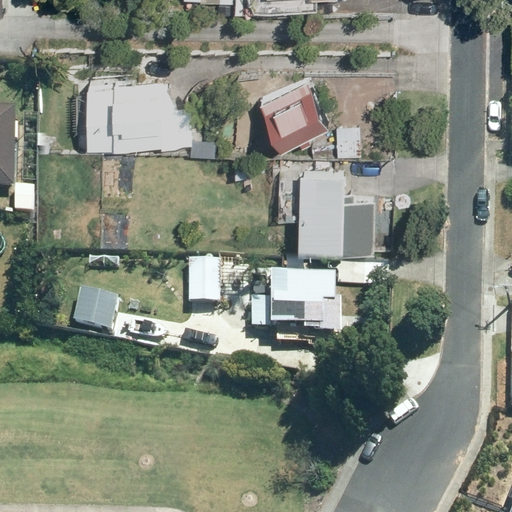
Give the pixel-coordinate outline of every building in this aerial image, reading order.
[(0,0),(0,10),(9,11),(9,0),(0,0)] [(311,77),(263,96),(284,149),(302,141),(304,146),(313,142),(311,135),(330,128),(311,77)] [(90,93),(75,93),(76,133),(91,132),(91,146),(164,144),(164,146),(194,145),(192,108),(165,108),(164,80),(118,82),(118,85),(90,86),(90,93)] [(0,186),(11,187),(15,107),(0,105),(0,186)] [(338,125),(339,155),(362,154),(360,124),(338,125)] [(254,160),(256,172),(266,172),(265,159),(254,160)] [(356,191),(345,191),(346,172),(304,172),(303,250),(376,251),(377,200),(356,200),(356,191)] [(35,185),(14,184),(12,212),(33,213),(35,185)] [(222,260),(189,258),(187,303),(218,304),(221,304),(222,260)] [(338,281),(276,283),(278,336),(309,335),(309,339),(323,339),(324,341),(345,341),(344,304),(338,304),(338,281)] [(118,296),(80,289),(74,324),(111,331),(118,296)] [(229,307),(217,306),(216,328),(241,330),(243,305),(229,304),(229,307)]
